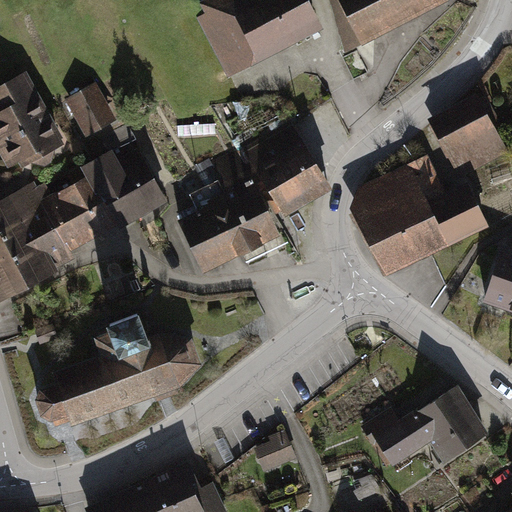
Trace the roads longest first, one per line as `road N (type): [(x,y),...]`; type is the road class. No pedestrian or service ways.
road 1 (residential): [(497,0),(468,63),(336,181),(338,252),(361,284)]
road 2 (unclassified): [(361,284),(188,425),(68,478)]
road 3 (residential): [(361,284),(511,389)]
